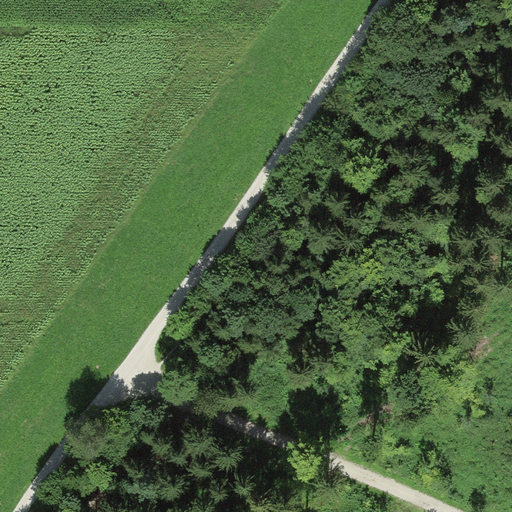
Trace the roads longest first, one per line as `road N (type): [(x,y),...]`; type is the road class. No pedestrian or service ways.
road 1 (track): [(29,511),(385,0)]
road 2 (track): [(130,372),(444,511)]
